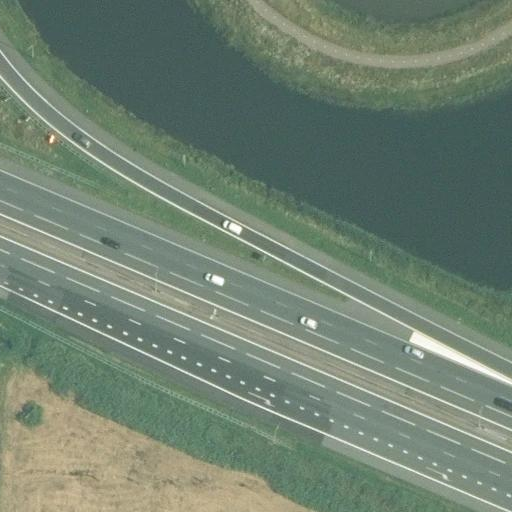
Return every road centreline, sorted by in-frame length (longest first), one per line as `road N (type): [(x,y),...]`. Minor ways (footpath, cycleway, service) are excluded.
road 1 (motorway): [(511,395),(417,325),(83,143),(31,104),(0,66)]
road 2 (motorway): [(511,410),(0,194)]
road 3 (motorway): [(0,260),(511,476)]
